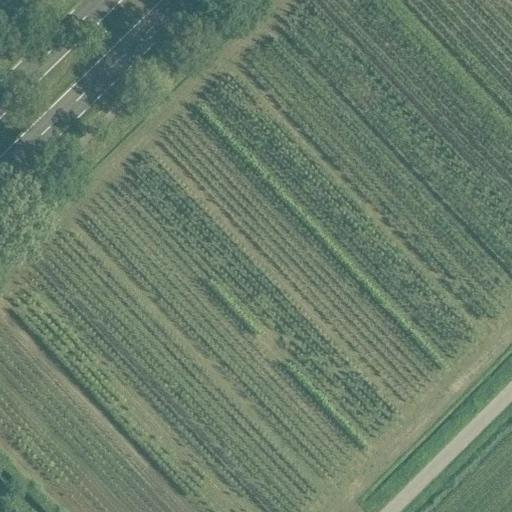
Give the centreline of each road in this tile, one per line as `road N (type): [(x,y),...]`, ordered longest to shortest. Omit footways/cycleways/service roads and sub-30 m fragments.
road 1 (primary): [(0,179),(184,0)]
road 2 (unclassified): [(389,511),(511,391)]
road 3 (primary): [(109,0),(0,106)]
